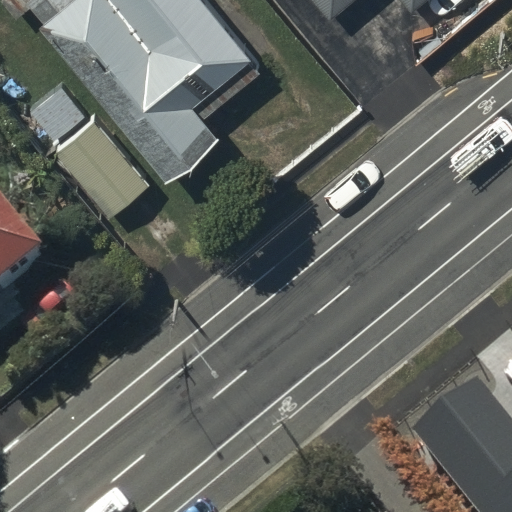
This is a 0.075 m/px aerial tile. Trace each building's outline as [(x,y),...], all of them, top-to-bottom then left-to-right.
[(261,65),(207,0),(4,0),(18,16),(33,3),(47,20),(41,25),(169,180),(223,136),(203,113),(261,65)] [(312,0),(332,24),(361,0),(401,0),(413,14),(430,0),(312,0)] [(109,207),(149,173),(94,110),(55,144),(109,207)] [(0,313),(54,270),(0,202),(0,313)] [(511,511),(511,411),(485,379),(418,435),(482,511),(511,511)]
